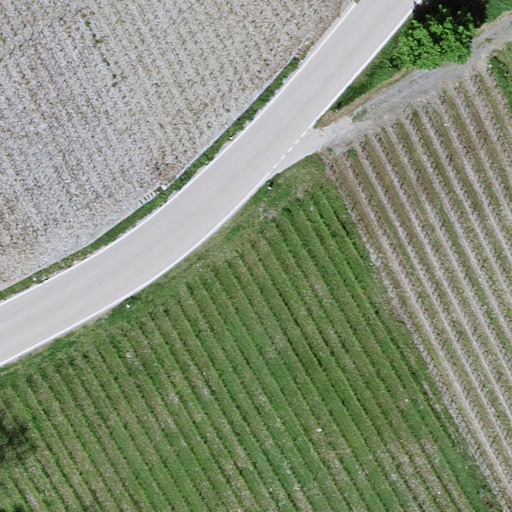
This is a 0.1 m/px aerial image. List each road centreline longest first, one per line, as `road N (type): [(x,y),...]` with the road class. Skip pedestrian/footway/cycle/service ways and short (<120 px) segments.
road 1 (tertiary): [(0,333),(137,260),(246,161),(378,0)]
road 2 (track): [(246,161),(381,149),(511,27)]
